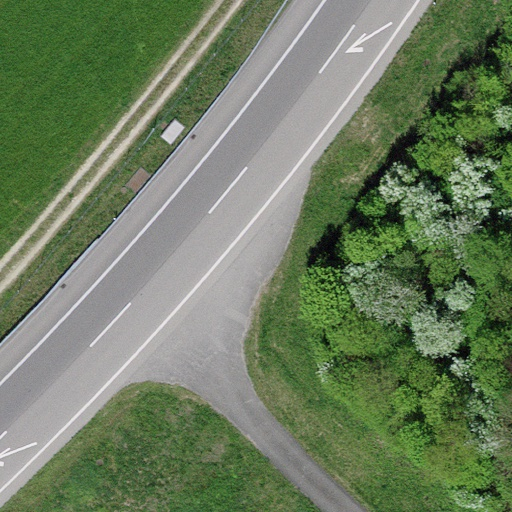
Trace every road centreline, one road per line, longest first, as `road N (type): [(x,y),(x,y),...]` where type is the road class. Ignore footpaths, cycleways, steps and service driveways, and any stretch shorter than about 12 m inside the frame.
road 1 (motorway): [(370,0),(229,188),(0,437)]
road 2 (track): [(230,0),(0,277)]
